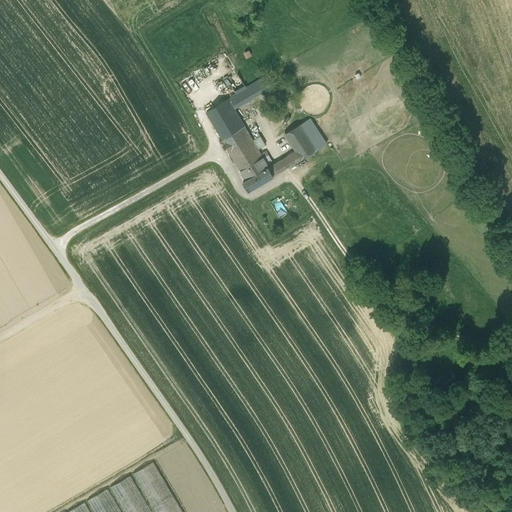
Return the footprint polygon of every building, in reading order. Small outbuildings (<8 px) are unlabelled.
[(228,99),(234,109),(275,85),(268,75),(228,99)] [(228,99),(206,112),(240,171),(263,159),(258,149),(253,141),(234,109),(228,99)] [(268,168),(273,177),(323,147),(306,121),(284,134),(295,151),(287,156),(288,157),(268,168)] [(253,141),(258,149),(266,145),(260,137),(253,141)] [(263,159),(240,171),(246,181),(243,183),(249,191),(273,177),(268,168),(263,159)] [(180,511),(152,462),(68,511),(180,511)]
